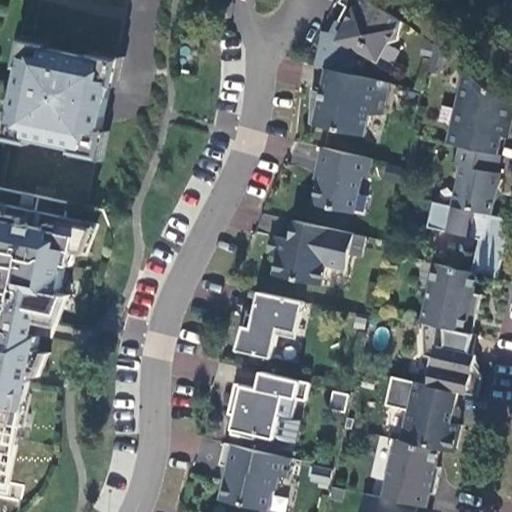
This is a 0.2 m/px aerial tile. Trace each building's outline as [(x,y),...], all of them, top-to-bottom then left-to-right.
[(400,24),(365,0),(339,0),(338,4),(344,8),(336,22),(343,27),(333,46),(352,56),(359,54),(372,62),(378,60),(385,46),(395,43),(400,24)] [(13,134),(78,148),(97,59),(32,46),(27,49),(10,129),(13,134)] [(387,85),(323,70),(318,94),(308,92),(308,121),(362,138),(368,117),(380,117),(387,85)] [(511,120),(511,108),(469,76),(458,91),(445,144),(457,147),(497,156),(500,144),(502,138),(508,139),(511,120)] [(497,156),(457,147),(453,166),(459,167),(451,207),(491,216),(503,195),(500,175),(496,174),(500,157),(497,156)] [(370,161),(321,149),(317,168),(320,169),(311,206),(351,215),(359,178),(365,179),(370,161)] [(451,207),(431,203),(425,228),(477,240),(470,273),(474,274),(496,278),(509,220),(491,216),(451,207)] [(0,482),(7,484),(20,425),(13,424),(19,395),(26,396),(39,336),(34,335),(37,321),(55,325),(67,296),(60,294),(65,266),(72,267),(85,233),(45,224),(44,229),(19,224),(20,219),(0,214),(0,482)] [(352,235),(291,221),(287,241),(268,237),(264,255),(275,257),(270,276),(319,287),(324,266),(344,271),(352,235)] [(470,273),(433,265),(420,323),(469,334),(477,295),(469,293),(474,274),(470,273)] [(303,304),(258,293),(253,317),(246,315),(235,351),(271,359),(276,336),(295,340),(303,304)] [(469,334),(420,323),(422,356),(428,358),(423,384),(456,392),(477,396),(482,376),(471,363),(472,359),(469,354),(473,335),(469,334)] [(233,416),(229,435),(252,440),(254,435),(273,440),(278,416),(291,418),(295,399),(304,401),(308,384),(259,372),(255,389),(233,384),(226,415),(233,416)] [(423,384),(390,377),(384,406),(406,411),(400,441),(439,449),(453,453),(459,425),(455,424),(458,410),(453,409),(456,392),(423,384)] [(400,441),(395,440),(381,497),(416,505),(426,507),(429,494),(434,495),(440,468),(435,467),(439,449),(400,441)] [(290,458),(223,443),(218,465),(224,466),(216,500),(262,511),(265,511),(270,494),(274,491),(277,478),(284,480),(290,458)] [(381,497),(364,494),(359,511),(414,511),(416,505),(381,497)]
